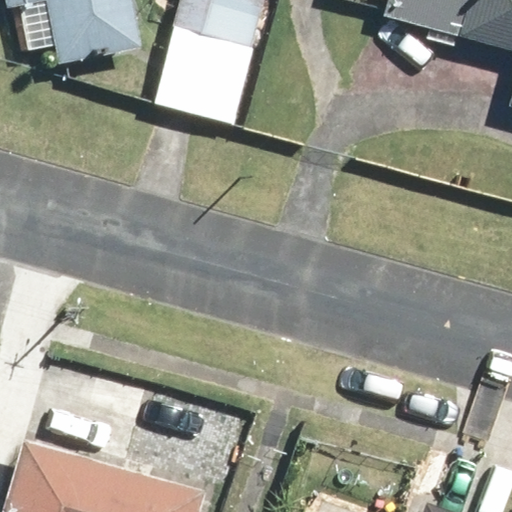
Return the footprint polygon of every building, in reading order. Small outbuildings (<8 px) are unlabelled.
[(0,0),(2,7),(39,0),(40,0),(55,68),(138,51),(127,0),(0,0)] [(180,0),(173,27),(251,47),(263,0),(180,0)] [(511,0),(394,0),(390,20),(511,47),(511,0)] [(197,511),(202,497),(18,440),(0,497),(0,511),(197,511)] [(454,511),(422,502),(419,511),(364,511),(359,510),(357,511),(454,511)]
